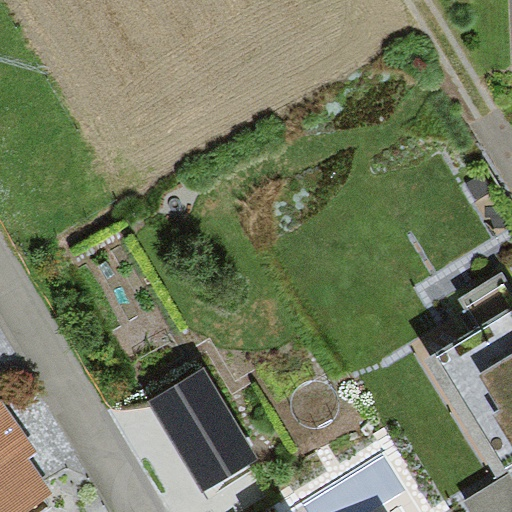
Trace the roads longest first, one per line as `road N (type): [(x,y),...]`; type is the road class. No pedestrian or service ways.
road 1 (residential): [(138,511),(0,268)]
road 2 (track): [(511,143),(421,0)]
